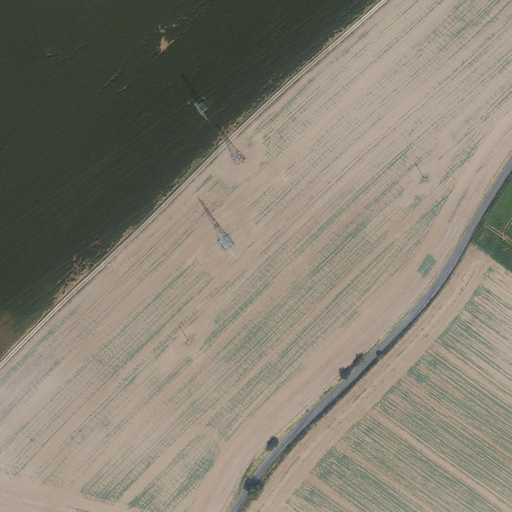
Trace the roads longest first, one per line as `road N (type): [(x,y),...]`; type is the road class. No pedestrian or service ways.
road 1 (track): [(384,0),(251,119),(0,370)]
road 2 (unclassified): [(232,511),(280,447),(430,293),(511,162)]
